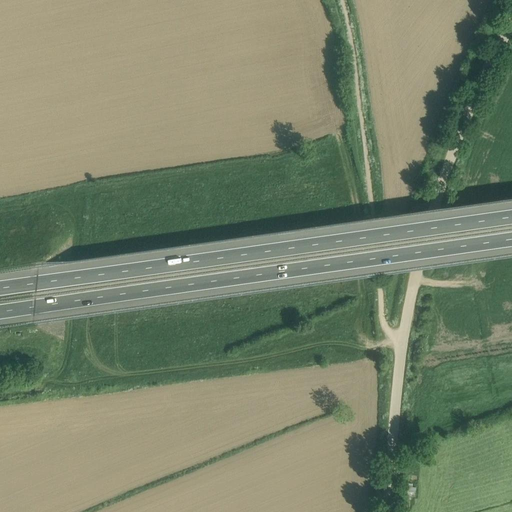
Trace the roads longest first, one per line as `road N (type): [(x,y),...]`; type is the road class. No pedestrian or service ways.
road 1 (motorway): [(511,215),(0,287)]
road 2 (motorway): [(0,310),(511,238)]
road 3 (unclassified): [(385,511),(402,339),(419,261),(455,143),(511,23)]
